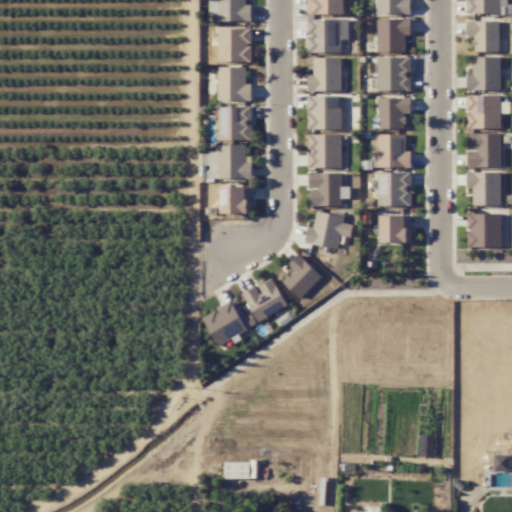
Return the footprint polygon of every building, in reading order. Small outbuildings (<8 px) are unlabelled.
[(246,0),(208,0),(209,14),(218,14),(218,21),(251,21),(251,4),(246,4),(246,0)] [(307,0),(308,13),(352,14),(352,0),(307,0)] [(377,0),(377,14),(411,14),(411,0),(377,0)] [(466,0),(467,14),(507,14),(506,0),(466,0)] [(349,19),(308,19),(308,36),(308,53),(341,52),(341,40),(349,40),(349,19)] [(377,52),(405,52),(405,35),(410,35),(411,19),(378,19),(377,52)] [(500,21),(467,21),(467,36),(473,36),(473,51),(499,52),(500,21)] [(252,62),(252,45),(252,28),(218,29),(218,62),(252,62)] [(341,57),(313,58),(314,75),(308,75),(308,91),(342,91),(341,57)] [(412,90),(411,57),(377,58),(378,91),(412,90)] [(473,57),(473,74),(467,74),(467,90),(500,91),(501,57),(473,57)] [(218,67),(219,101),(252,100),(252,84),(246,84),(246,67),(218,67)] [(341,129),(342,96),(308,95),(308,129),(341,129)] [(467,128),(500,129),(501,95),(467,95),(467,111),(467,128)] [(379,98),(379,129),(404,129),(404,114),(412,114),(411,97),(379,98)] [(219,107),(219,140),(252,139),(252,106),(219,107)] [(468,167),(502,167),(501,133),(469,134),(470,151),(467,151),(468,167)] [(342,168),(342,134),(308,134),(308,148),(309,148),(309,168),(342,168)] [(406,134),(372,134),(372,167),(411,167),(411,151),(406,151),(406,134)] [(247,145),(218,145),(218,150),(210,150),(211,171),(219,171),(219,179),(252,178),(252,153),(247,153),(247,145)] [(473,205),(501,205),(501,171),(468,172),(468,188),(473,188),(473,205)] [(342,172),(308,173),(309,189),(311,189),(311,206),(342,205),(342,198),(350,198),(349,186),(342,186),(342,172)] [(412,205),(411,172),(379,172),(379,206),(412,205)] [(222,214),(252,213),(251,186),(221,187),(222,214)] [(305,242),(338,249),(341,235),(350,237),(353,225),(343,223),(345,216),(317,211),(314,228),(308,226),(305,242)] [(468,247),(502,247),(501,213),(468,214),(468,247)] [(411,242),(410,215),(380,215),(381,242),(411,242)] [(282,280),(300,298),(321,276),(298,254),(288,265),(292,269),(282,280)] [(287,306),(272,278),(257,286),(243,293),(258,321),(287,306)] [(219,346),(248,330),(232,301),(202,318),(219,346)] [(249,462),(225,462),(225,479),(250,479),(249,462)]
